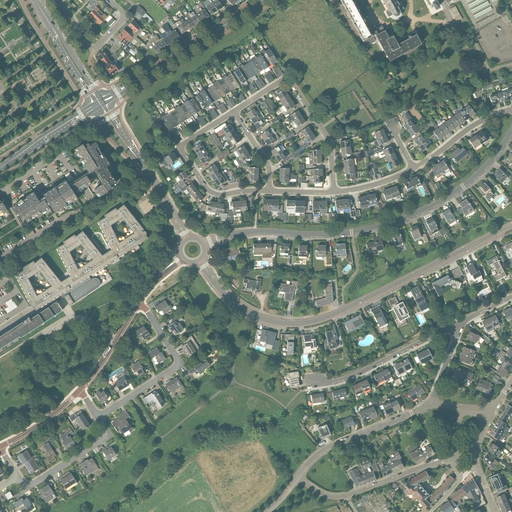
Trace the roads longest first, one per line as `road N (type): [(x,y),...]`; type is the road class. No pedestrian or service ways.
road 1 (residential): [(203,244),(247,232),(322,235),(397,222),(465,185),(511,131)]
road 2 (tertiary): [(199,260),(241,307),(303,323),(483,239)]
road 3 (primary): [(101,102),(263,0)]
road 4 (residential): [(0,261),(147,171)]
road 5 (residential): [(98,416),(179,364),(137,304)]
road 6 (residential): [(297,477),(341,497),(455,456)]
road 7 (residential): [(307,383),(359,372),(453,325)]
road 8 (residential): [(297,477),(337,442),(430,406)]
road 9 (residential): [(17,476),(31,485),(105,437),(98,416)]
road 10 (residential): [(333,191),(329,141),(291,75)]
